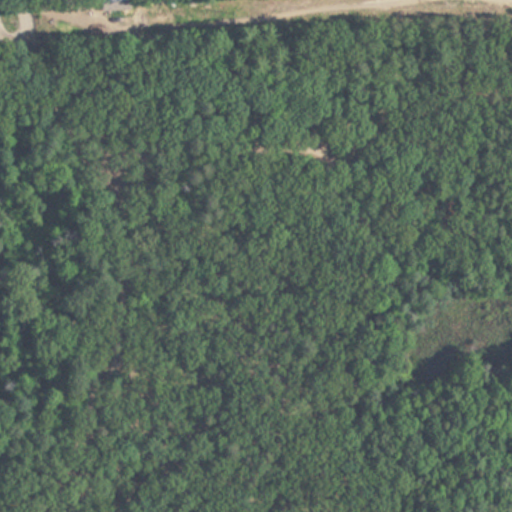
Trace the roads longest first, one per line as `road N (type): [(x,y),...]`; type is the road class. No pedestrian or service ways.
road 1 (residential): [(361,511),(355,420),(364,250),(354,188),(304,146),(153,148),(125,198)]
road 2 (residential): [(91,511),(127,201),(49,91),(26,0)]
road 3 (track): [(511,2),(36,33)]
road 4 (residential): [(354,188),(511,211)]
